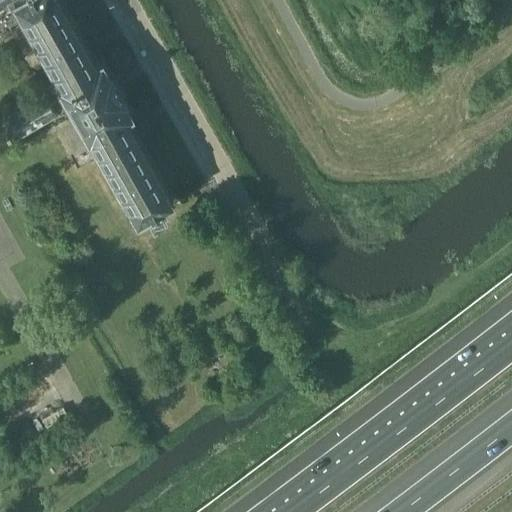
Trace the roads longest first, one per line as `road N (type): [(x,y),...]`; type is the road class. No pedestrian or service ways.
road 1 (motorway): [(511,334),(279,511)]
road 2 (residential): [(232,191),(123,0)]
road 3 (track): [(342,364),(232,191)]
road 4 (motorway): [(511,424),(400,511)]
